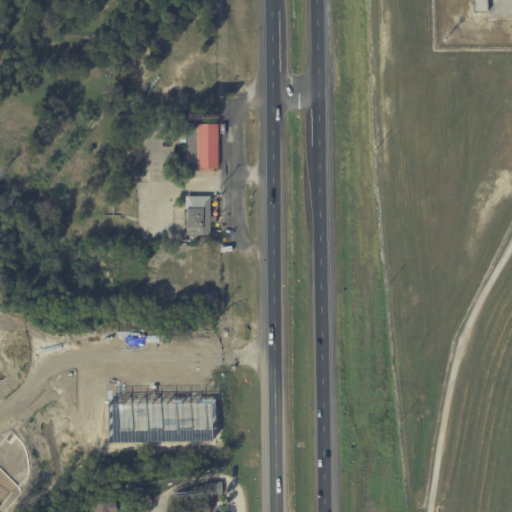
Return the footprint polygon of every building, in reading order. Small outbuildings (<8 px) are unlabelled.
[(485,0),(486,10),(472,11),(472,0),(485,0)] [(222,168),(191,168),(191,126),(203,126),(203,124),(223,124),(222,168)] [(23,132),(25,133),(32,135),(25,158),(19,157),(18,162),(11,160),(13,154),(7,152),(13,129),(23,132)] [(191,232),(191,227),(193,227),(194,208),(190,208),(190,196),(215,196),(214,234),(191,234),(191,232)] [(203,483),(221,482),(222,494),(213,495),(213,500),(203,501),(202,497),(188,499),(188,490),(203,489),(203,483)] [(114,506),(115,511),(93,511),(91,498),(109,496),(110,502),(113,502),(114,506)] [(75,510),(68,511),(65,501),(76,498),(79,510),(75,510)] [(205,511),(184,511),(184,504),(204,502),(205,511)]
